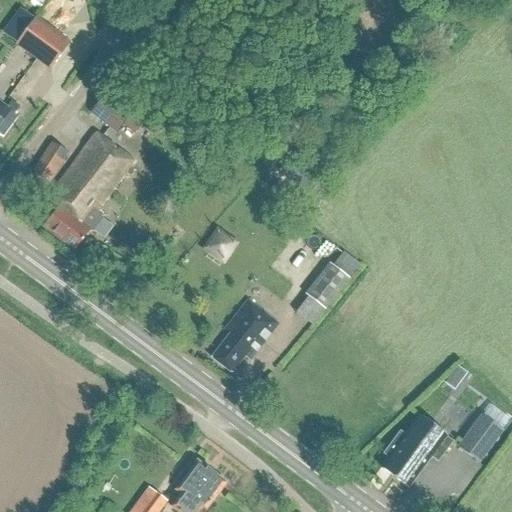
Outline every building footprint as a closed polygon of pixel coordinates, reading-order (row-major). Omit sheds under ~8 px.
[(66,46),(34,22),(17,45),(50,69),(66,46)] [(101,98),(89,115),(116,135),(122,126),(134,134),(140,126),(101,98)] [(0,136),(1,137),(14,118),(0,108),(0,136)] [(55,214),(43,229),(70,251),(72,253),(89,232),(93,232),(102,220),(101,215),(95,210),(118,182),(133,164),(101,137),(96,133),(55,185),(47,197),(49,199),(60,208),(55,214)] [(32,174),(39,179),(49,185),(69,155),(59,148),(49,147),(32,174)] [(330,261),(348,269),(354,257),(336,248),(330,261)] [(349,281),(328,265),(304,296),(324,312),(349,281)] [(210,361),(230,376),(244,358),(249,362),(278,326),(247,302),(223,332),(229,336),(210,361)] [(456,367),(444,384),(454,392),(466,375),(456,367)] [(481,416),(457,449),(479,465),(503,432),(481,416)] [(387,459),(379,470),(408,488),(430,458),(438,463),(453,442),(417,417),(404,435),(399,432),(382,455),(387,459)] [(180,496),(171,509),(175,511),(205,511),(225,485),(195,464),(175,492),(180,496)] [(139,511),(160,511),(166,505),(153,495),(139,511)]
